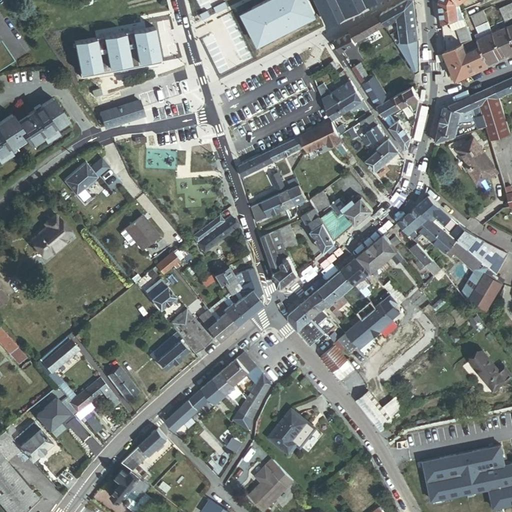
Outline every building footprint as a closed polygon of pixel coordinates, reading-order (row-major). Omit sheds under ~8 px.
[(302,25),(300,20),(315,13),(309,0),(268,0),(252,8),(254,11),(247,15),(260,42),(267,38),(268,41),(302,25)] [(317,0),(329,25),(360,8),(357,0),(317,0)] [(406,0),(380,14),(385,25),(397,19),(399,28),(416,25),(415,14),(413,1),(411,0),(406,0)] [(441,23),(464,18),(461,10),(458,3),(455,0),(439,0),(439,1),(440,17),(441,23)] [(505,21),(511,17),(511,3),(499,9),(505,21)] [(476,26),(487,21),(482,10),(471,15),(476,26)] [(351,33),(355,42),(385,25),(380,14),(367,21),(350,31),(351,33)] [(462,43),(472,39),(464,18),(441,23),(442,31),(442,40),(443,52),(462,43)] [(479,33),(490,28),(487,21),(476,26),(479,33)] [(417,33),(416,25),(399,28),(390,33),(397,44),(401,41),(418,39),(417,33)] [(502,57),(511,52),(511,38),(507,27),(492,33),(502,57)] [(96,39),(74,43),(81,78),(144,66),(142,57),(159,54),(154,28),(134,32),(135,36),(131,37),(130,32),(100,38),(101,43),(97,44),(96,39)] [(341,51),(356,44),(355,42),(351,33),(345,35),(335,41),(341,51)] [(487,64),(502,57),(492,33),(477,40),(479,47),(487,64)] [(0,69),(15,59),(0,38),(0,69)] [(415,73),(419,70),(419,62),(418,50),(418,39),(401,41),(397,44),(415,73)] [(488,67),(487,64),(479,47),(466,53),(462,43),(443,52),(456,81),(488,67)] [(159,54),(142,57),(144,66),(161,63),(159,54)] [(377,106),(389,99),(374,76),(369,78),(360,63),(352,68),(377,106)] [(486,126),(490,141),(510,134),(499,97),(511,91),(511,77),(476,93),(480,106),(482,115),(486,126)] [(342,99),(356,90),(350,81),(329,94),(323,83),(318,86),(322,99),(328,108),(342,99)] [(413,110),(417,109),(419,98),(412,86),(389,99),(377,106),(383,117),(391,112),(409,103),(413,110)] [(365,111),(368,110),(365,105),(366,105),(356,90),(342,99),(349,109),(351,107),(354,112),(362,107),(365,111)] [(479,128),(486,126),(482,115),(475,117),(472,109),(480,106),(476,93),(444,107),(440,122),(436,142),(463,133),(463,127),(470,126),(470,121),(475,119),(479,128)] [(334,118),(349,109),(342,99),(328,108),(334,118)] [(0,160),(0,161),(12,153),(9,148),(26,136),(32,144),(44,136),(47,141),(58,134),(55,129),(66,121),(52,100),(34,111),(33,110),(28,113),(29,115),(17,122),(12,114),(0,122),(0,160)] [(138,100),(99,113),(104,128),(143,115),(138,100)] [(475,117),(482,115),(480,106),(472,109),(475,117)] [(332,120),(334,118),(328,108),(326,110),(332,120)] [(409,147),(411,138),(398,121),(397,121),(391,112),(383,117),(394,133),(405,148),(409,147)] [(359,137),(378,123),(374,117),(372,114),(355,126),(353,127),(354,129),(359,137)] [(300,135),(308,151),(326,142),(328,145),(340,139),(332,120),(300,135)] [(344,127),(346,131),(353,127),(355,126),(352,122),(344,127)] [(372,141),(372,142),(385,134),(382,128),(378,123),(359,137),(365,145),(372,141)] [(341,134),(346,131),(344,127),(342,124),(336,127),(341,134)] [(353,140),(359,137),(354,129),(348,132),(353,140)] [(273,162),(304,147),(299,136),(267,152),(273,162)] [(490,178),(498,173),(474,138),(458,150),(469,167),(468,168),(478,182),(488,175),(490,178)] [(365,160),(375,172),(399,153),(388,139),(377,148),(378,150),(365,160)] [(239,166),(242,177),(273,162),(267,152),(239,166)] [(65,181),(77,195),(106,169),(100,162),(91,169),(86,162),(65,181)] [(311,200),(319,194),(304,162),(300,164),(300,166),(301,169),(296,171),(311,200)] [(295,204),(306,200),(299,185),(295,186),(291,188),(288,189),(295,204)] [(286,209),(295,204),(288,189),(279,193),(286,209)] [(251,206),(257,222),(286,209),(279,193),(262,201),(263,202),(251,206)] [(323,209),(328,206),(321,194),(319,194),(311,200),(314,207),(316,206),(335,239),(354,223),(356,226),(368,216),(373,211),(363,198),(357,196),(344,206),(342,203),(326,213),(323,209)] [(453,224),(455,221),(438,206),(428,196),(422,201),(417,206),(427,218),(428,217),(433,222),(438,217),(446,224),(446,223),(450,226),(452,224),(453,224)] [(497,273),(478,258),(467,249),(457,239),(455,241),(433,222),(428,217),(427,218),(417,206),(412,210),(407,214),(418,226),(416,228),(450,258),(453,254),(473,272),(461,290),(475,308),(484,314),(503,284),(497,273)] [(324,252),(335,243),(314,207),(305,214),(302,216),(304,219),(307,224),(312,222),(316,227),(311,231),(324,252)] [(414,231),(416,228),(418,226),(407,214),(404,217),(398,222),(413,239),(418,235),(414,231)] [(32,240),(46,256),(72,235),(55,215),(47,221),(50,224),(47,227),(32,240)] [(192,237),(204,253),(237,227),(229,216),(224,220),(221,215),(192,237)] [(158,236),(141,216),(126,228),(127,228),(120,234),(130,246),(137,241),(143,248),(158,236)] [(450,233),(457,239),(466,229),(459,224),(450,233)] [(289,249),(298,245),(290,225),(279,229),(282,239),(287,250),(289,249)] [(457,239),(467,249),(478,238),(466,229),(457,239)] [(289,259),(287,250),(282,239),(279,240),(275,231),(261,236),(265,247),(271,265),(279,287),(280,287),(283,287),(293,279),(298,274),(295,269),(289,259)] [(377,278),(390,267),(385,261),(391,257),(396,264),(400,261),(404,267),(408,264),(384,234),(381,236),(377,239),(370,246),(365,250),(358,256),(371,271),(377,278)] [(467,249),(478,258),(489,244),(484,241),(478,238),(467,249)] [(425,265),(432,259),(417,243),(410,249),(425,265)] [(495,248),(489,244),(478,258),(497,273),(507,254),(495,248)] [(184,257),(188,254),(184,248),(179,252),(184,257)] [(174,265),(177,263),(184,257),(179,252),(178,250),(175,253),(174,252),(166,258),(173,266),(174,265)] [(242,259),(244,264),(250,260),(248,255),(242,259)] [(367,274),(371,271),(358,256),(356,258),(354,259),(367,274)] [(174,271),(171,267),(173,266),(166,258),(156,266),(163,275),(166,272),(168,275),(174,271)] [(365,295),(370,291),(361,280),(367,274),(354,259),(351,262),(342,269),(356,284),(365,295)] [(434,275),(440,269),(432,259),(425,265),(434,275)] [(223,283),(234,277),(228,266),(214,275),(217,280),(220,285),(223,283)] [(158,275),(153,269),(144,276),(149,282),(158,275)] [(261,304),(263,293),(253,269),(241,273),(234,277),(223,283),(226,288),(237,282),(239,286),(236,288),(242,298),(254,312),(256,310),(261,305),(261,304)] [(329,281),(342,296),(356,284),(342,269),(336,274),(329,281)] [(201,281),(206,287),(217,280),(214,275),(213,273),(201,281)] [(160,309),(176,297),(160,278),(145,291),(160,309)] [(337,310),(344,304),(339,298),(342,296),(329,281),(325,284),(319,289),(332,304),(336,309),(337,310)] [(399,303),(405,297),(390,281),(384,286),(390,294),(396,300),(399,303)] [(246,319),(254,312),(242,298),(236,288),(239,286),(237,282),(226,288),(231,296),(234,294),(238,300),(233,304),(246,319)] [(328,308),(332,304),(319,289),(315,292),(310,296),(322,310),(326,306),(328,308)] [(341,381),(354,370),(340,353),(346,348),(350,352),(358,345),(360,348),(400,314),(393,306),(396,300),(390,294),(375,307),(361,319),(339,339),(335,342),(333,344),(334,346),(320,357),(341,381)] [(217,302),(219,305),(228,298),(226,295),(217,302)] [(322,328),(326,333),(334,326),(326,317),(328,316),(322,310),(310,296),(306,300),(300,305),(322,328)] [(238,326),(246,319),(233,304),(228,298),(219,305),(238,326)] [(356,313),(361,319),(375,307),(370,301),(356,313)] [(238,326),(219,305),(218,303),(211,308),(218,316),(215,319),(228,334),(235,328),(238,326)] [(306,323),(315,333),(322,328),(300,305),(293,311),(284,318),(297,331),(306,323)] [(200,349),(212,339),(186,308),(169,323),(198,357),(201,355),(200,349)] [(339,320),(343,317),(337,310),(336,309),(332,312),(339,320)] [(219,342),(228,334),(215,319),(212,322),(207,315),(200,320),(219,342)] [(0,341),(10,353),(16,347),(0,329),(0,341)] [(156,360),(165,370),(188,350),(179,340),(181,339),(172,329),(168,333),(173,338),(162,347),(166,352),(156,360)] [(80,343),(87,337),(81,331),(75,336),(77,339),(80,343)] [(67,397),(73,392),(59,376),(61,375),(58,372),(79,355),(78,353),(81,350),(74,342),(77,339),(75,336),(71,332),(66,337),(68,340),(53,353),(51,350),(37,362),(57,386),(56,387),(58,390),(60,389),(67,397)] [(335,342),(339,339),(333,333),(330,336),(335,342)] [(53,353),(68,340),(66,337),(51,350),(53,353)] [(200,349),(201,355),(207,350),(215,342),(212,339),(200,349)] [(19,363),(26,357),(16,347),(10,353),(19,363)] [(98,364),(87,350),(83,353),(94,367),(98,364)] [(494,390),(511,376),(505,367),(499,372),(482,351),(470,361),(494,390)] [(238,358),(250,372),(256,366),(245,352),(238,358)] [(98,365),(103,370),(113,362),(108,357),(98,365)] [(249,372),(250,372),(238,358),(223,371),(235,384),(249,372)] [(127,401),(138,392),(119,368),(118,369),(113,362),(103,370),(119,392),(122,396),(127,401)] [(249,372),(254,378),(261,372),(256,366),(250,372),(249,372)] [(236,386),(235,384),(223,371),(214,378),(227,393),(236,386)] [(252,392),(263,401),(272,384),(263,374),(252,392)] [(69,403),(77,413),(108,387),(99,377),(76,396),(71,401),(69,403)] [(215,404),(227,393),(214,378),(202,388),(211,399),(215,404)] [(242,393),(236,386),(227,393),(232,398),(235,398),(242,393)] [(166,421),(175,431),(211,399),(202,388),(166,421)] [(381,430),(393,421),(368,391),(357,401),(381,430)] [(71,401),(76,396),(73,392),(67,397),(71,401)] [(245,401),(258,410),(263,401),(252,392),(247,399),(245,401)] [(47,412),(45,409),(48,407),(50,410),(57,404),(55,402),(56,401),(49,393),(25,412),(31,419),(37,414),(38,415),(41,417),(47,412)] [(128,414),(133,409),(127,401),(122,396),(119,399),(118,398),(117,399),(128,414)] [(65,406),(66,405),(69,403),(71,401),(67,397),(63,401),(62,402),(65,406)] [(239,411),(254,420),(258,410),(245,401),(241,408),(239,411)] [(74,416),(77,413),(69,403),(66,405),(65,406),(74,416)] [(298,443),(295,440),(308,423),(292,410),(270,437),(290,454),(298,443)] [(249,429),(254,420),(239,411),(234,419),(249,429)] [(102,428),(93,416),(92,417),(89,413),(83,417),(87,421),(86,422),(94,433),(102,428)] [(13,422),(7,415),(1,420),(8,427),(11,424),(13,422)] [(31,461),(52,443),(35,422),(14,440),(20,448),(31,461)] [(5,430),(9,435),(15,430),(11,424),(8,427),(5,429),(5,430)] [(132,470),(134,471),(169,439),(158,428),(123,462),(132,470)] [(0,502),(8,511),(21,511),(38,498),(6,460),(20,448),(14,440),(9,435),(5,430),(0,434),(0,502)] [(503,440),(421,457),(430,500),(490,487),(495,507),(511,503),(511,459),(508,461),(503,440)] [(287,488),(266,466),(256,476),(262,483),(249,495),(265,511),(270,505),(268,504),(273,498),(275,500),(287,488)] [(143,495),(151,485),(134,471),(132,470),(129,474),(122,469),(116,477),(123,482),(112,495),(121,503),(129,492),(133,487),(143,495)] [(139,500),(143,495),(133,487),(129,492),(139,500)] [(338,511),(320,491),(311,498),(324,511),(338,511)] [(227,511),(210,500),(201,511),(227,511)]
